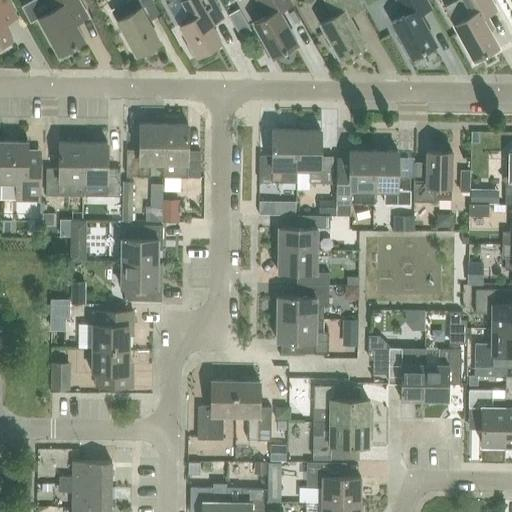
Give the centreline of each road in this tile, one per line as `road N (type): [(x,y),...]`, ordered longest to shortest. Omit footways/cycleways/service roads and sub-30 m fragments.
road 1 (residential): [(511,95),(221,90)]
road 2 (residential): [(217,336),(221,90)]
road 3 (residential): [(221,90),(0,87)]
road 4 (unclassified): [(0,429),(169,431)]
road 5 (residential): [(169,431),(172,336),(217,336)]
road 6 (residential): [(402,511),(415,480),(511,481)]
